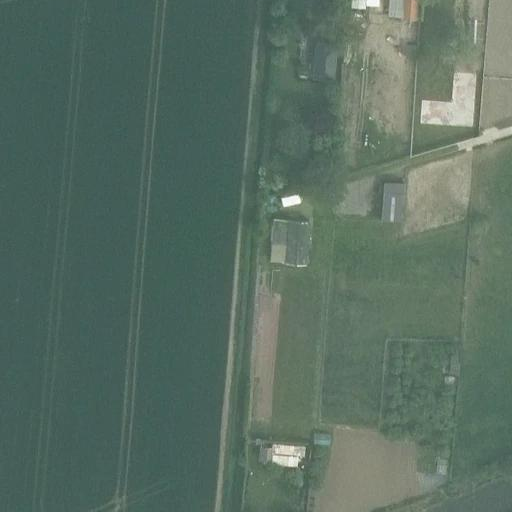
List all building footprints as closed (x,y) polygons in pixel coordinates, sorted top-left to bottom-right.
[(388,0),(388,15),(403,16),(403,0),(388,0)] [(403,0),(403,16),(403,18),(418,19),(419,0),(403,0)] [(316,42),(313,77),(333,79),(336,44),(316,42)] [(407,43),(406,57),(416,58),(417,44),(407,43)] [(422,101),(420,124),(473,127),(476,75),(454,73),(452,103),(422,101)] [(403,182),(384,181),(381,219),(400,220),(403,182)] [(306,263),(310,220),(288,219),(273,218),(271,242),(286,243),(285,261),(306,263)] [(271,242),(270,260),(285,261),(286,243),(271,242)] [(450,355),(449,373),(458,374),(459,362),(458,362),(458,355),(450,355)] [(331,435),(315,435),(314,445),(331,445),(331,435)] [(273,448),(260,447),(258,461),(271,462),(271,464),(297,466),(298,456),(305,457),(306,446),(273,444),(273,448)] [(448,462),(438,461),(437,473),(447,473),(448,462)]
